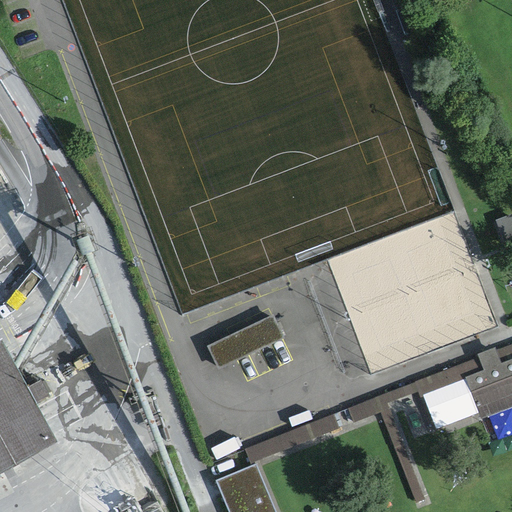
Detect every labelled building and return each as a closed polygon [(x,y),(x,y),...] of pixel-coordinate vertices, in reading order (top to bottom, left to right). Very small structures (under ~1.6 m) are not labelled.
[(412,291),(482,291),(458,218),(316,266),(316,292),(345,292),(373,375),(398,367),(398,355),(394,355),(428,344),(424,330),(424,311),(412,311),(412,291)] [(273,317),(207,348),(218,372),(284,341),(273,317)] [(511,349),(348,411),(353,425),(381,415),(416,507),(426,503),(390,408),(421,397),(423,404),(469,386),(482,421),(511,410),(511,349)] [(1,360),(0,360),(0,491),(55,463),(1,360)] [(252,472),(217,486),(227,511),(275,511),(257,467),(339,434),(333,420),(245,456),(252,472)]
